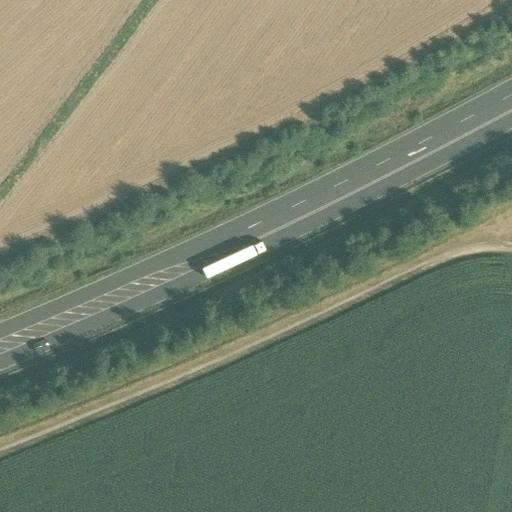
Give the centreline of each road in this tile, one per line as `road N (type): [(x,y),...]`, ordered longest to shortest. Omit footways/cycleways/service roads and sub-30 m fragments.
road 1 (trunk): [(0,348),(203,259),(511,104)]
road 2 (track): [(0,450),(224,364),(487,247),(511,251)]
road 3 (track): [(170,0),(43,164)]
